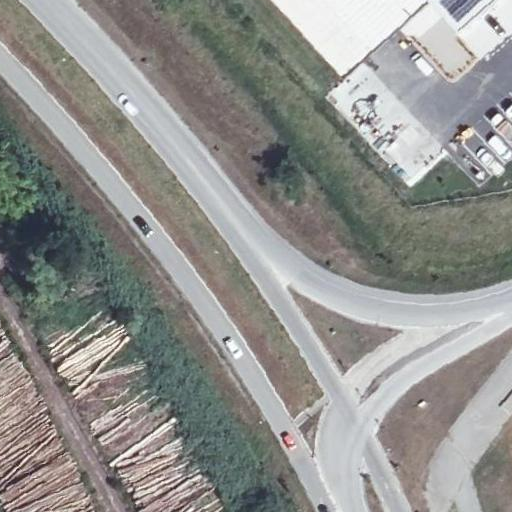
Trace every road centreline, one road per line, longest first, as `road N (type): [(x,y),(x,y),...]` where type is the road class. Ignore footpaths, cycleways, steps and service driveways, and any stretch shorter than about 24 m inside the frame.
road 1 (primary): [(0,58),(152,234),(311,464)]
road 2 (primary): [(511,298),(433,315),(350,300),(285,263),(214,191)]
road 3 (primary): [(342,439),(276,294),(214,191)]
road 4 (primary): [(214,191),(40,0)]
road 5 (primary): [(511,317),(388,392),(342,439)]
